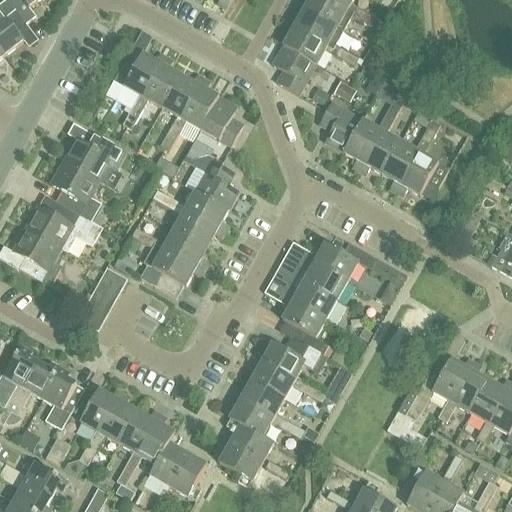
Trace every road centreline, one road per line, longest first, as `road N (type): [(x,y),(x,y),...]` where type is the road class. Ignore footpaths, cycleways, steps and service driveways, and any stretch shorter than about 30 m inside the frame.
road 1 (residential): [(112,333),(196,376),(307,183)]
road 2 (residential): [(23,125),(94,0)]
road 3 (residential): [(0,305),(97,358),(112,333)]
road 4 (residential): [(307,183),(295,174),(246,66)]
road 5 (residential): [(422,246),(307,183)]
road 6 (residential): [(246,66),(136,0)]
